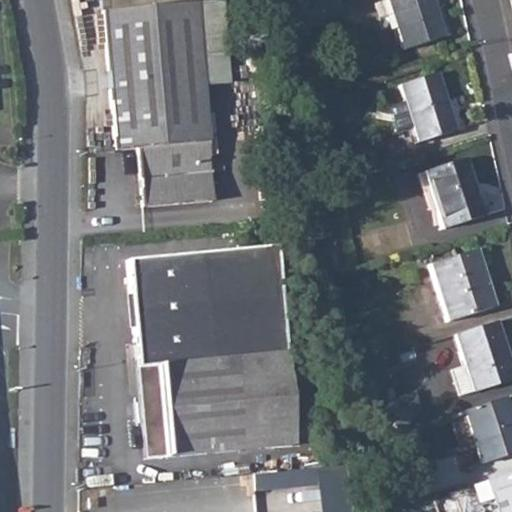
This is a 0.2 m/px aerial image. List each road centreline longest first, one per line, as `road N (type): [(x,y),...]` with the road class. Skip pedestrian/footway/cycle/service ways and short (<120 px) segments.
road 1 (residential): [(52,511),(59,113),(44,0)]
road 2 (residential): [(511,123),(485,0)]
